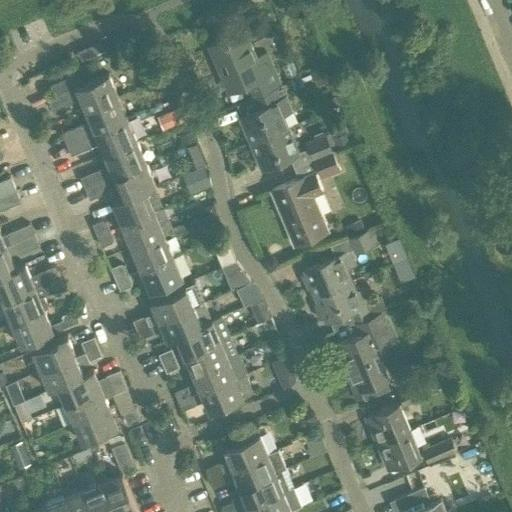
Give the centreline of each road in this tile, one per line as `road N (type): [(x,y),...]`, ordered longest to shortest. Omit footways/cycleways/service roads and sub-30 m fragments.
road 1 (residential): [(309,382),(275,302),(236,244),(210,145),(153,26),(116,18),(20,59),(0,77)]
road 2 (residential): [(159,413),(109,329),(0,77)]
road 3 (residential): [(181,511),(156,448),(309,382)]
road 4 (residential): [(362,511),(309,382)]
